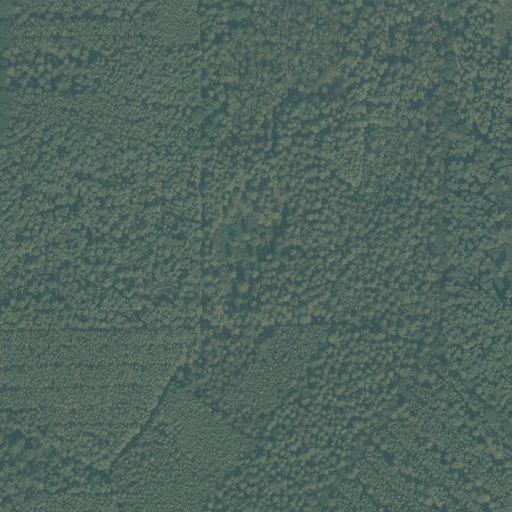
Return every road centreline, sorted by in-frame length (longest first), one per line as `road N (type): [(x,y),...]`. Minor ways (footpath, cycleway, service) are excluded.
road 1 (track): [(0,124),(200,155),(445,134),(511,162)]
road 2 (track): [(511,434),(433,351),(357,329),(68,332)]
